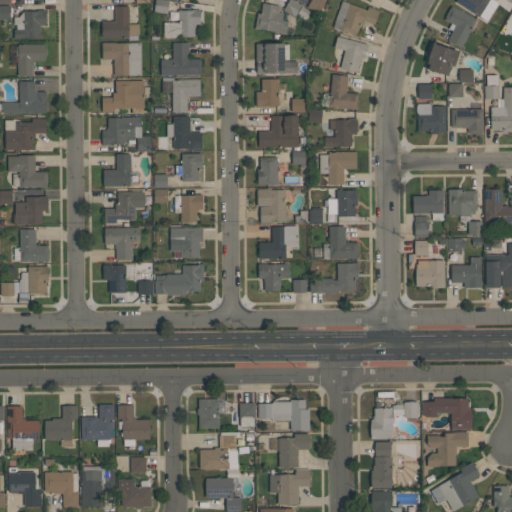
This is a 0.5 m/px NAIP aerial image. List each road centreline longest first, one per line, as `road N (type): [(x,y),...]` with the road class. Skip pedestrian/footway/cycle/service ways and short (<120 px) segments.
road 1 (residential): [(232,317),(231,0),(74,319)]
road 2 (residential): [(511,312),(0,319)]
road 3 (residential): [(511,378),(0,382)]
road 4 (residential): [(425,0),(395,72),(392,343)]
road 5 (tertiary): [(0,350),(341,346)]
road 6 (residential): [(341,346),(341,511)]
road 7 (residential): [(172,511),(177,381)]
road 8 (residential): [(392,161),(511,159)]
road 9 (tertiary): [(392,343),(511,343)]
